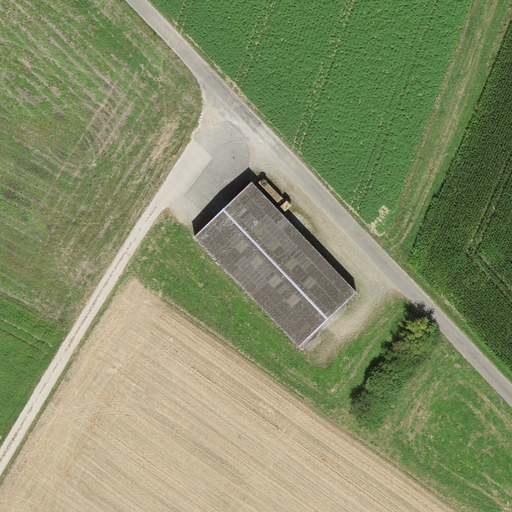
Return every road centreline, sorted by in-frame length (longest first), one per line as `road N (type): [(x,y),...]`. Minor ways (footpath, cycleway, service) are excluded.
road 1 (unclassified): [(511,391),(235,102),(115,0)]
road 2 (track): [(0,490),(235,102)]
